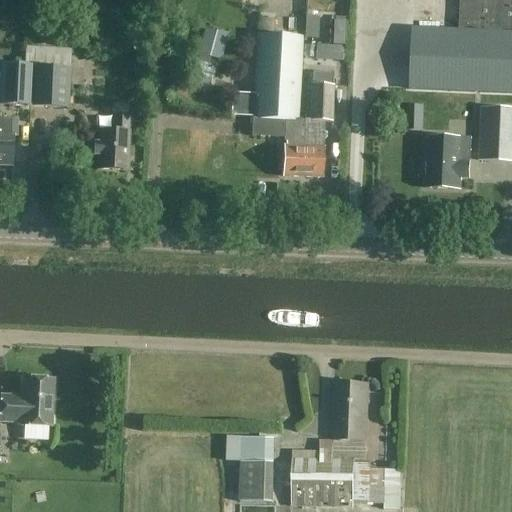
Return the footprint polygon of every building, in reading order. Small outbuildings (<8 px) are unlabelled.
[(511,0),(460,0),(459,32),(411,30),(408,90),(511,95),(511,0)] [(304,134),(304,121),(298,121),(302,38),(256,36),(253,121),(285,122),(284,148),(283,148),(282,178),(303,179),(303,134),(304,134)] [(321,67),(321,66),(331,66),(332,48),(309,48),(309,67),(321,67)] [(25,49),(24,67),(33,68),(31,108),(67,109),(70,51),(25,49)] [(33,68),(24,67),(1,66),(0,89),(0,106),(31,108),(33,68)] [(308,121),(304,121),(304,134),(303,134),(303,179),(322,179),(323,149),(322,149),(323,123),(331,123),(332,87),(309,86),(308,121)] [(386,107),(385,117),(399,117),(400,107),(386,107)] [(511,111),(481,110),(479,162),(511,163),(511,111)] [(97,171),(127,172),(129,133),(128,133),(129,117),(114,117),(113,132),(99,132),(97,171)] [(0,122),(0,167),(12,167),(13,137),(12,137),(12,123),(0,122)] [(332,128),(333,152),(343,152),(342,127),(332,128)] [(469,164),(461,164),(462,140),(427,138),(425,190),(460,192),(461,181),(469,181),(469,164)] [(51,428),(53,381),(22,379),(21,398),(0,397),(0,423),(20,424),(20,427),(51,428)] [(365,442),(368,385),(334,384),(332,441),(365,442)] [(275,440),(242,439),(240,503),(273,504),(275,440)] [(367,504),(384,505),(384,509),(400,510),(400,471),(369,470),(369,465),(353,464),(353,461),(332,461),(333,453),(292,453),(291,508),(352,510),(352,508),(367,509),(367,504)]
